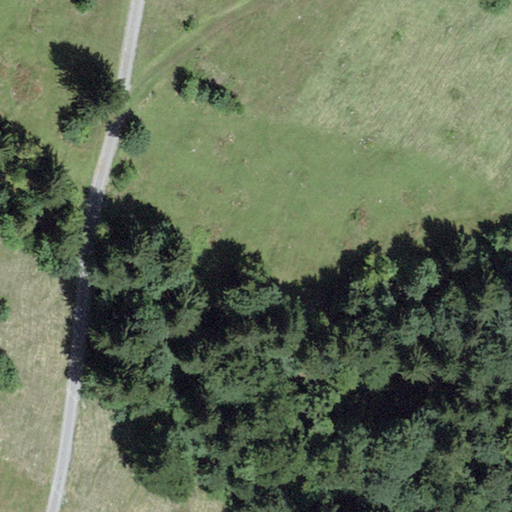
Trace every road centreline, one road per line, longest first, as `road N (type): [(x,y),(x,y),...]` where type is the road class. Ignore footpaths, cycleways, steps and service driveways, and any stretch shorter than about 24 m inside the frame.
road 1 (track): [(52,511),(97,184),(141,0)]
road 2 (track): [(121,103),(214,20),(256,0)]
